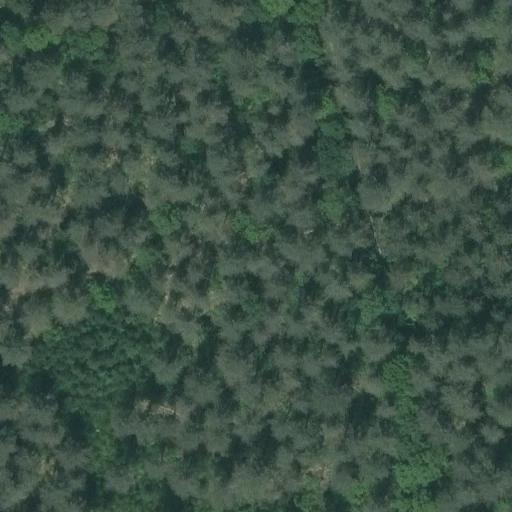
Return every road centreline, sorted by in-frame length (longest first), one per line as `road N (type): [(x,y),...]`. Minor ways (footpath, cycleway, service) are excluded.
road 1 (track): [(316,0),(449,511)]
road 2 (track): [(0,297),(511,169)]
